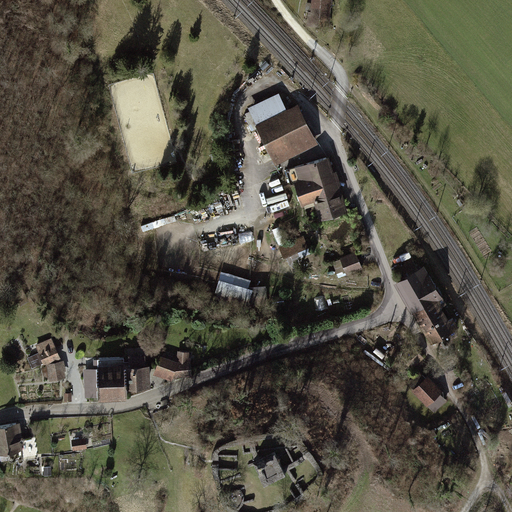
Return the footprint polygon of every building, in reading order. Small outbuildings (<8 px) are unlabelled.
[(343,0),(322,0),(322,16),(343,16),(343,0)] [(249,107),(257,124),(287,109),(279,93),(249,107)] [(287,109),(257,124),(276,163),(318,142),(298,103),(287,109)] [(330,156),(296,166),(300,178),(295,180),(303,206),(315,203),(321,221),(350,212),(345,197),(338,172),(335,173),(334,168),(330,156)] [(304,236),(279,246),(285,259),(310,248),(304,236)] [(356,251),(340,257),(341,259),(333,262),(338,276),(346,273),(346,274),(362,268),(356,251)] [(404,274),(394,280),(404,296),(414,314),(430,341),(458,325),(454,317),(449,320),(439,303),(445,300),(424,263),(420,265),(413,254),(398,263),(404,274)] [(249,297),(255,279),(223,268),(218,286),(249,297)] [(284,294),(273,296),(274,308),(285,307),(284,294)] [(52,338),(37,345),(40,352),(28,357),(33,368),(44,363),(45,365),(61,358),(52,338)] [(161,355),(154,374),(174,381),(175,376),(192,374),(191,358),(189,357),(190,352),(178,351),(178,361),(161,355)] [(129,363),(130,388),(152,388),(151,367),(148,367),(148,355),(129,357),(129,363)] [(125,359),(98,360),(98,363),(98,369),(100,397),(100,401),(104,401),(131,400),(130,388),(129,363),(125,363),(125,359)] [(65,361),(48,364),(50,381),(66,378),(65,371),(67,371),(65,361)] [(100,397),(98,369),(85,370),(86,398),(100,397)] [(412,387),(411,389),(426,405),(427,404),(434,411),(447,400),(438,391),(442,387),(427,371),(423,374),(419,370),(407,381),(412,387)] [(18,420),(0,423),(0,452),(22,449),(18,420)] [(83,437),(70,439),(72,450),(85,448),(83,437)]
